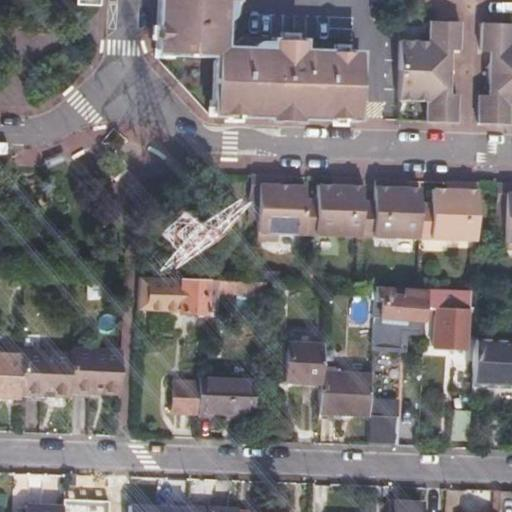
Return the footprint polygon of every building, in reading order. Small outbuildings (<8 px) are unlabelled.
[(163,0),(162,59),(220,61),(218,118),(363,122),(364,57),(306,56),(307,45),(279,44),(279,49),(264,48),(262,49),(260,51),(258,53),(228,52),(229,26),(234,23),(235,21),(237,18),(237,6),(241,6),(240,0),(163,0)] [(404,44),(403,73),(452,74),(453,55),(463,55),(464,27),(437,26),(433,26),(433,46),(404,44)] [(492,56),(491,75),(511,76),(511,28),(510,29),(485,28),(484,55),(492,56)] [(403,73),(402,103),(431,104),(430,124),(461,125),(461,97),(451,97),(452,74),(403,73)] [(481,125),(511,126),(511,76),(491,75),(491,98),(483,98),(481,125)] [(285,185),(285,178),(260,177),(251,177),(249,221),(258,222),(258,239),(278,239),(278,232),(303,232),(317,233),(318,201),(304,201),(305,186),(285,185)] [(341,180),(333,180),(332,187),(318,186),(318,201),(317,233),(361,234),(374,235),(375,203),(362,202),(363,181),(341,180)] [(406,189),(407,182),(399,182),(376,181),(375,203),(374,235),(418,236),(431,236),(432,205),(419,204),(419,189),(406,189)] [(454,184),(446,184),(446,190),(432,190),(432,205),(431,236),(475,238),(477,185),(454,184)] [(498,185),(497,229),(505,229),(504,250),(511,250),(511,185),(506,186),(498,185)] [(212,314),(214,294),(214,280),(180,279),(180,284),(146,283),(146,278),(138,278),(137,309),(178,310),(178,314),(212,314)] [(216,280),(214,280),(214,294),(254,296),(255,281),(216,280)] [(464,289),(421,288),(420,311),(431,311),(430,347),(462,349),(463,333),(464,289)] [(369,291),(368,317),(414,321),(416,295),(369,291)] [(511,340),(469,338),(468,349),(466,382),(511,385),(511,340)] [(315,387),(315,377),(317,351),(283,349),(281,385),(315,387)] [(114,395),(117,353),(67,351),(66,357),(65,393),(114,395)] [(65,398),(65,393),(66,357),(17,356),(17,360),(15,395),(65,398)] [(15,395),(17,360),(0,359),(0,400),(15,402),(15,395)] [(196,386),(195,414),(249,416),(251,379),(197,377),(196,386)] [(315,387),(313,416),(364,418),(365,379),(315,377),(315,387)] [(195,414),(196,386),(165,384),(163,413),(195,414)] [(370,397),(369,441),(398,442),(400,398),(370,397)] [(60,496),(59,507),(58,511),(81,511),(83,497),(60,496)]
